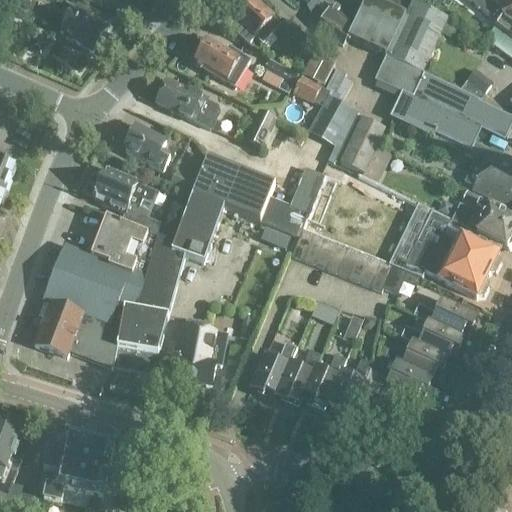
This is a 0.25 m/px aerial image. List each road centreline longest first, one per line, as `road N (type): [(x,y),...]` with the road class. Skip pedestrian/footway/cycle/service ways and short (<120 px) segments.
road 1 (residential): [(228,478),(388,477),(433,455),(466,414)]
road 2 (secondary): [(0,392),(203,453),(228,478)]
road 3 (residential): [(0,331),(68,146),(88,122)]
road 4 (residential): [(88,122),(195,0)]
